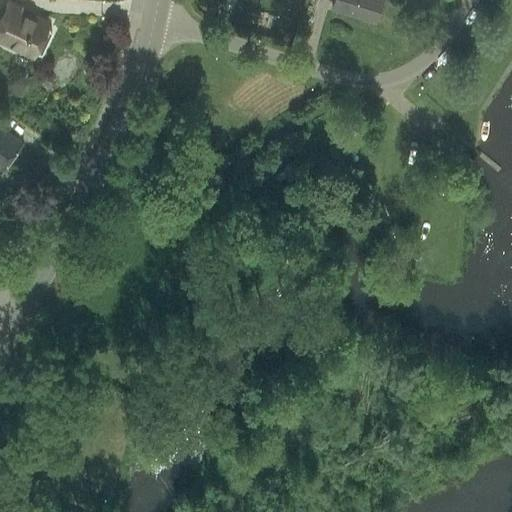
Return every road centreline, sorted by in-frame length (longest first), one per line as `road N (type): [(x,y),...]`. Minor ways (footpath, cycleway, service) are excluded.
road 1 (tertiary): [(0,356),(139,88),(154,26)]
road 2 (unclassified): [(471,0),(420,66),(378,82),(154,26)]
